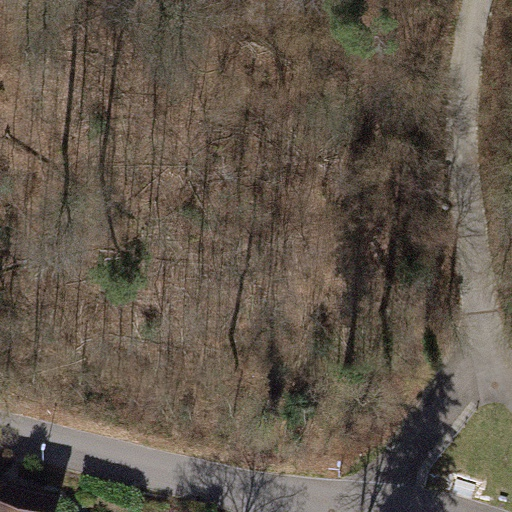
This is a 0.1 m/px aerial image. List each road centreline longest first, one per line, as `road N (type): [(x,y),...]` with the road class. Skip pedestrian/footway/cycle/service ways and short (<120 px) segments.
road 1 (track): [(343,511),(408,452),(485,338),(462,114),(476,0)]
road 2 (residential): [(330,511),(0,430)]
